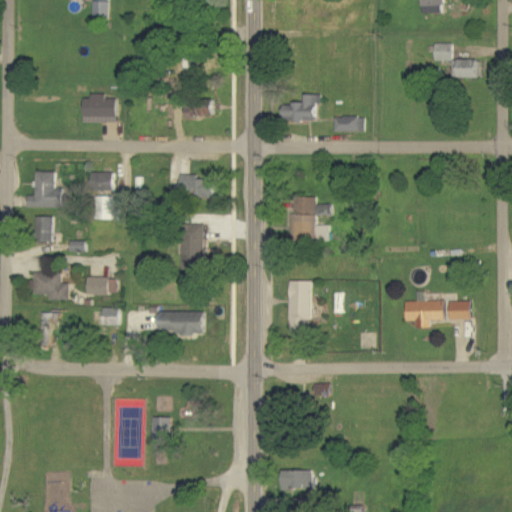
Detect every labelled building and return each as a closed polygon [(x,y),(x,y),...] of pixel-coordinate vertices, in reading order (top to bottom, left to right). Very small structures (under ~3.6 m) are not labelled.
[(112,0),(92,0),(92,2),(97,2),(96,18),(112,19),(112,0)] [(425,0),(426,15),(448,14),(447,0),(425,0)] [(455,62),(456,45),(439,44),(438,62),(455,62)] [(481,79),(482,62),(457,61),(456,78),(481,79)] [(87,123),(120,123),(120,100),(108,100),(108,95),(94,95),(94,100),(87,100),(87,123)] [(287,121),(320,122),(321,105),(325,105),(325,96),(308,96),(307,105),(287,104),(287,121)] [(189,117),(218,117),(218,100),(197,100),(197,107),(189,107),(189,117)] [(338,132),(368,133),(368,119),(338,118),(338,132)] [(32,209),(67,208),(67,192),(59,192),(59,173),(39,174),(40,196),(31,197),(32,209)] [(118,174),(95,173),(95,192),(117,192),(118,174)] [(219,179),(185,178),(184,197),(218,199),(219,179)] [(117,220),(117,197),(99,197),(99,220),(117,220)] [(297,239),(321,239),(320,198),(296,199),(297,239)] [(336,206),(320,206),(321,216),(336,215),(336,206)] [(41,218),(42,243),(57,243),(57,218),(41,218)] [(187,266),(209,266),(208,225),(186,226),(187,266)] [(38,295),(53,296),(53,301),(72,302),(73,285),(64,284),(65,274),(38,274),(38,295)] [(91,295),(120,296),(120,279),(91,278),(91,295)] [(316,282),(294,282),(293,335),(310,335),(310,321),(316,321),(316,282)] [(419,330),(435,329),(435,322),(449,321),(448,302),(409,303),(410,323),(419,323),(419,330)] [(454,303),(454,321),(475,320),(475,302),(454,303)] [(123,326),(123,310),(106,310),(106,326),(123,326)] [(164,334),(210,334),(210,313),(164,314),(164,334)] [(54,314),(46,314),(45,347),(53,347),(54,314)] [(319,397),(333,396),(333,385),(318,386),(319,397)] [(156,447),(175,448),(175,419),(157,418),(156,447)] [(286,490),(317,491),(318,472),(287,472),(286,490)]
